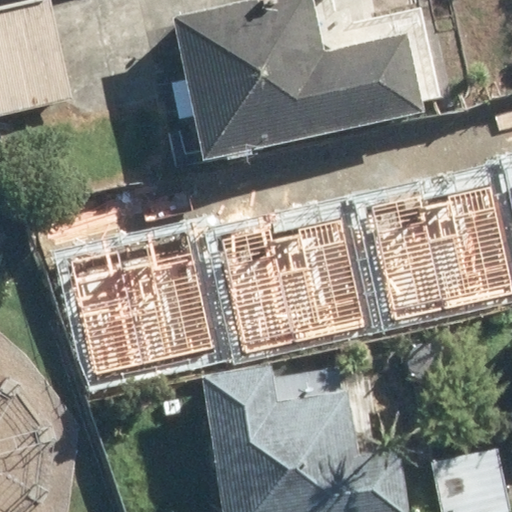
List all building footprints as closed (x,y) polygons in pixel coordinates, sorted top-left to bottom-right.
[(315,30),(307,0),(258,0),(158,24),(193,171),(446,110),(421,5),(315,30)] [(47,7),(0,20),(0,122),(75,100),(47,7)] [(511,141),(438,159),(453,220),(424,226),(444,315),(511,298),(511,141)] [(511,334),(501,337),(511,386),(511,334)] [(210,511),(402,511),(395,463),(355,469),(344,402),(311,407),(306,378),(266,384),(265,373),(190,385),(210,511)] [(494,446),(423,464),(435,511),(507,511),(511,511),(494,446)]
